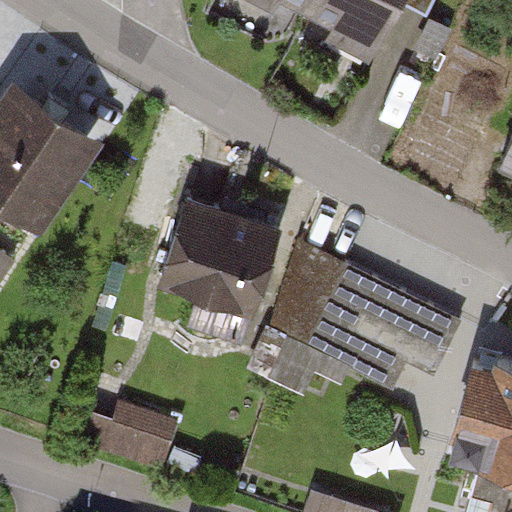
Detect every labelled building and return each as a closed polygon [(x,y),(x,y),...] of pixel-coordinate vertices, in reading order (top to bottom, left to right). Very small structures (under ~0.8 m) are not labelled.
[(227,0),(226,3),(270,30),(281,12),(260,0),(227,0)] [(435,0),(269,0),(373,51),(398,2),(427,17),(435,0)] [(101,136),(8,78),(0,90),(0,207),(40,233),(101,136)] [(280,240),(192,210),(169,278),(256,308),(280,240)] [(14,228),(0,247),(0,281),(6,286),(36,244),(14,228)] [(465,317),(308,243),(279,321),(388,379),(403,349),(440,365),(465,317)] [(511,511),(511,368),(479,359),(448,459),(482,470),(469,511),(511,511)] [(99,444),(178,454),(184,408),(105,399),(99,444)]
